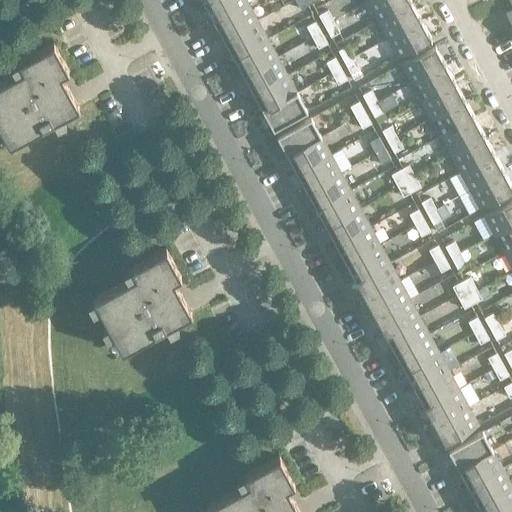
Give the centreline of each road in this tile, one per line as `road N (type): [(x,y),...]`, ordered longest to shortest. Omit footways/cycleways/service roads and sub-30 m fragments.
road 1 (residential): [(425,511),(147,0)]
road 2 (residential): [(511,116),(449,0)]
